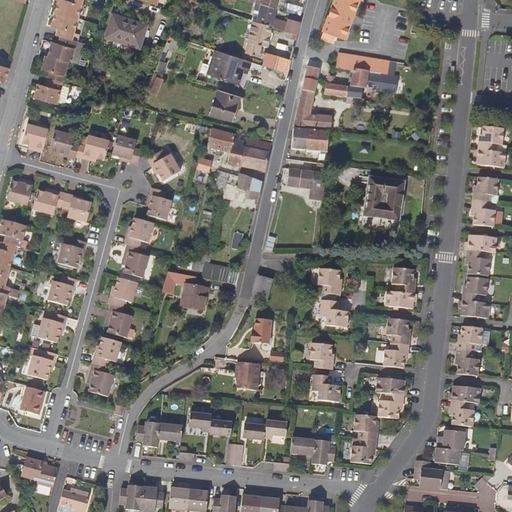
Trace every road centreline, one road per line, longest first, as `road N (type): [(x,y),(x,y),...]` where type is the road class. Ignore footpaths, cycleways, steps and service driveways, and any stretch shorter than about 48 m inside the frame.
road 1 (residential): [(117,464),(140,401),(218,344),(238,310),(313,0)]
road 2 (residential): [(369,503),(340,487),(117,464)]
road 3 (residential): [(114,207),(49,447)]
road 4 (tertiary): [(471,0),(455,170)]
road 5 (residential): [(0,155),(43,0)]
